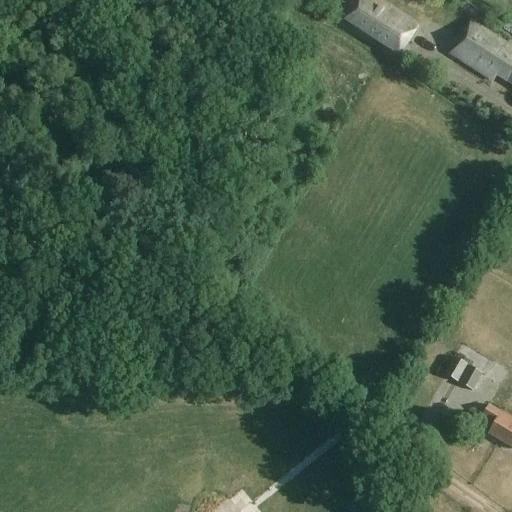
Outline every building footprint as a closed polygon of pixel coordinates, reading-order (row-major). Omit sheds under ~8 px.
[(358,0),(344,21),(399,56),(417,29),(392,13),(389,17),(362,0),(358,0)] [(511,49),(477,27),(461,53),(511,85),(511,49)] [(457,383),(467,366),(454,358),(444,375),(457,383)] [(472,392),(482,375),(468,368),(459,384),(472,392)] [(511,419),(489,405),(482,417),(494,425),(489,433),(511,446),(511,419)]
